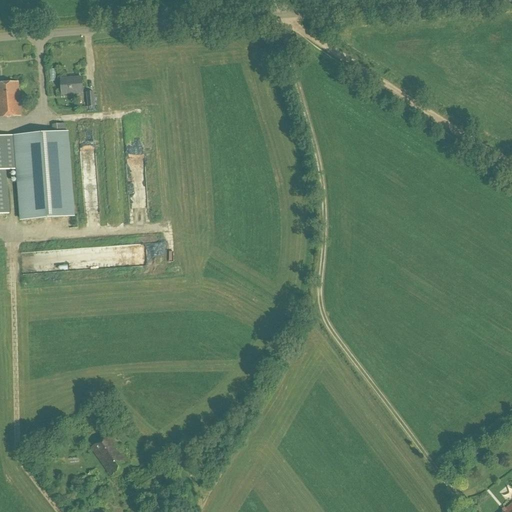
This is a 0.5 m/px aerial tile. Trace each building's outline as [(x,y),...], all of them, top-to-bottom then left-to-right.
[(61,79),(62,95),(83,94),(81,78),(61,79)] [(0,118),(20,117),(18,83),(0,84),(0,118)] [(87,93),(88,107),(95,107),(94,93),(87,93)] [(19,170),(23,220),(72,217),(66,133),(65,124),(51,125),(52,134),(16,137),(19,170)] [(0,137),(0,214),(9,214),(7,171),(19,170),(16,137),(0,137)] [(91,448),(111,477),(129,463),(109,435),(91,448)] [(133,480),(146,497),(165,483),(153,466),(133,480)] [(81,480),(89,492),(101,483),(93,471),(81,480)]
